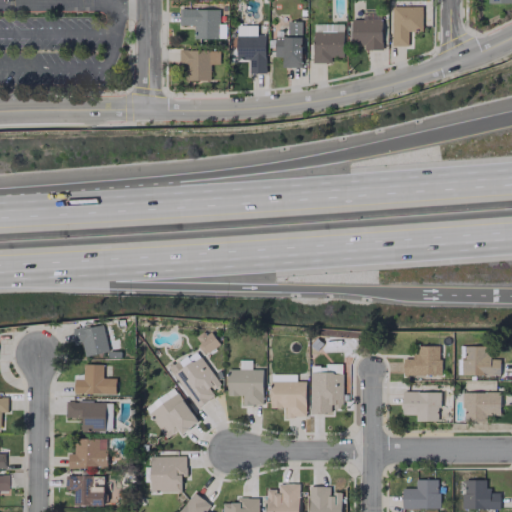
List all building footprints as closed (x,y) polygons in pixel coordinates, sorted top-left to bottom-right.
[(391,46),(407,45),(407,31),(421,31),(421,7),(410,7),(410,0),(401,0),(401,7),(391,7),(391,46)] [(218,9),(179,8),(179,24),(193,25),(193,38),(218,39),(218,9)] [(380,49),(381,12),(362,11),(362,19),(351,19),(350,40),(363,40),(363,49),(380,49)] [(300,21),(286,22),(286,36),(274,36),(274,57),(281,57),(281,67),(301,66),(300,21)] [(342,57),(342,24),(312,24),(313,63),(330,62),(330,57),(342,57)] [(236,59),(248,59),(249,73),(265,73),(264,34),(254,34),(254,26),(235,27),(236,59)] [(209,80),(210,64),(218,64),(219,50),(180,49),(180,80),(209,80)] [(73,329),(74,341),(82,340),(83,355),(107,352),(103,325),(73,329)] [(205,354),(218,344),(207,328),(193,338),(205,354)] [(440,375),(439,345),(416,345),(417,357),(403,357),(403,375),(440,375)] [(499,375),(499,359),(487,359),(487,345),(462,346),(462,375),(499,375)] [(169,368),(196,407),(213,395),(210,390),(218,384),(195,350),(169,368)] [(115,393),(115,378),(102,378),(102,364),(82,364),(83,379),(73,379),(74,394),(115,393)] [(342,407),(342,365),(309,365),(309,413),(330,413),(330,407),(342,407)] [(226,395),(240,395),(240,404),(261,405),(262,370),(226,369),(226,395)] [(305,381),(295,381),(295,374),(269,374),(270,408),(284,407),(285,416),(305,416),(305,381)] [(197,423),(173,387),(143,407),(165,439),(178,430),(181,433),(197,423)] [(439,392),(402,391),(401,414),(415,414),(415,420),(438,421),(439,392)] [(499,392),(463,392),(463,419),(500,418),(499,392)] [(112,402),(67,401),(67,418),(81,419),(80,430),(110,431),(112,402)] [(73,439),(74,453),(67,453),(67,468),(106,467),(105,438),(73,439)] [(181,491),(181,476),(185,476),(185,455),(150,456),(151,492),(181,491)] [(104,504),(103,475),(64,476),(65,490),(73,490),(73,505),(104,504)] [(438,508),(438,479),(415,479),(415,488),(402,488),(402,508),(438,508)] [(462,509),(499,508),(498,493),(487,493),(487,479),(462,479),(462,509)] [(267,489),(266,511),(298,511),(299,483),(278,483),(278,490),(267,489)] [(308,511),(340,511),(341,495),(328,494),(329,486),(309,486),(308,511)] [(206,511),(205,511),(210,504),(193,492),(177,511),(206,511)] [(258,511),(259,497),(237,497),(237,502),(222,502),(221,511),(258,511)]
